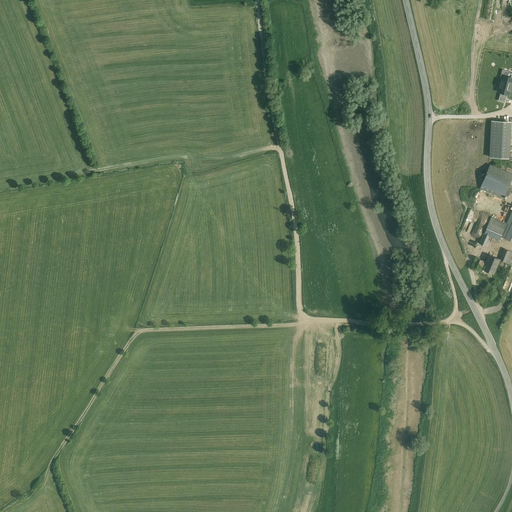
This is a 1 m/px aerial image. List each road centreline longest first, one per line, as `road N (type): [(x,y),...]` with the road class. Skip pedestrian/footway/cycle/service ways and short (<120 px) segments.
road 1 (track): [(257,0),(304,315),(370,324),(449,319),(468,326),(497,356)]
road 2 (tertiary): [(511,398),(432,212),(429,116)]
